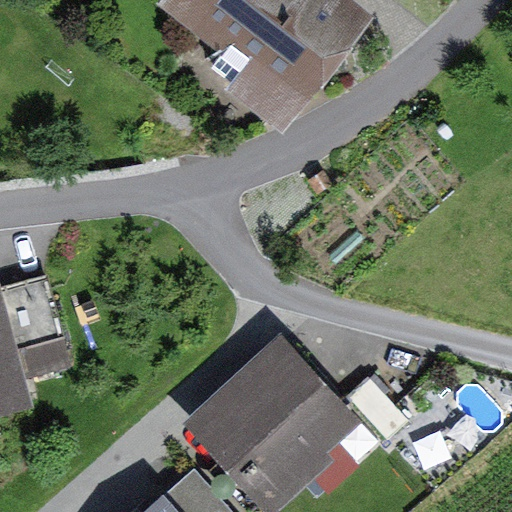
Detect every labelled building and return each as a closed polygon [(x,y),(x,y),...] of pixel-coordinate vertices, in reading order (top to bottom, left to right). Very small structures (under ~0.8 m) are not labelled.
[(347,20),(320,0),(193,0),(236,33),(212,63),(275,114),(347,20)] [(311,179),(317,189),(327,183),(321,173),(311,179)] [(0,396),(14,393),(3,351),(63,334),(47,278),(0,291),(0,396)] [(313,447),(346,417),(281,345),(197,421),(269,501),(320,455),(313,447)] [(349,396),(387,437),(408,418),(370,376),(349,396)] [(172,511),(162,499),(147,511),(172,511)]
